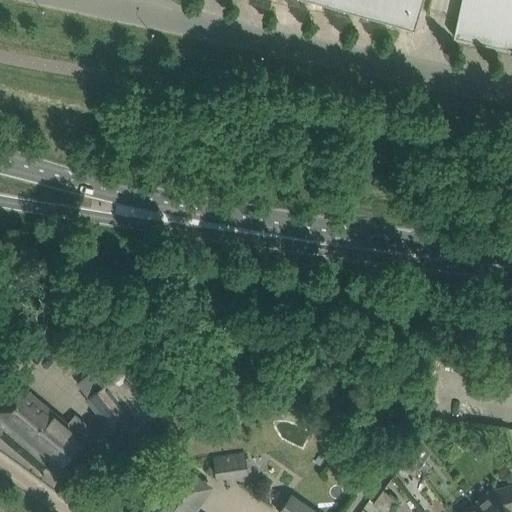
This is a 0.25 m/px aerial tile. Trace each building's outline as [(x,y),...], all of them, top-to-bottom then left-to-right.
[(334,0),(416,23),(422,0),(334,0)] [(511,48),(511,0),(462,0),(454,37),(511,48)] [(103,361),(77,382),(89,397),(87,398),(121,441),(185,390),(128,366),(118,356),(107,365),(103,361)] [(0,413),(62,466),(93,429),(75,414),(67,424),(23,387),(0,413)] [(411,452),(406,459),(420,469),(425,462),(411,452)] [(214,458),(217,478),(248,473),(245,453),(214,458)] [(333,473),(358,492),(372,472),(347,454),(333,473)] [(415,476),(420,469),(406,459),(401,466),(415,476)] [(145,511),(194,511),(213,486),(181,463),(145,511)] [(511,485),(495,490),(494,488),(475,503),(482,511),(511,511),(511,510),(511,485)] [(384,490),(379,497),(392,507),(397,500),(384,490)] [(317,511),(291,494),(279,511),(317,511)] [(384,511),(389,511),(392,507),(379,497),(373,504),(384,511)] [(482,511),(475,503),(464,511),(482,511)]
